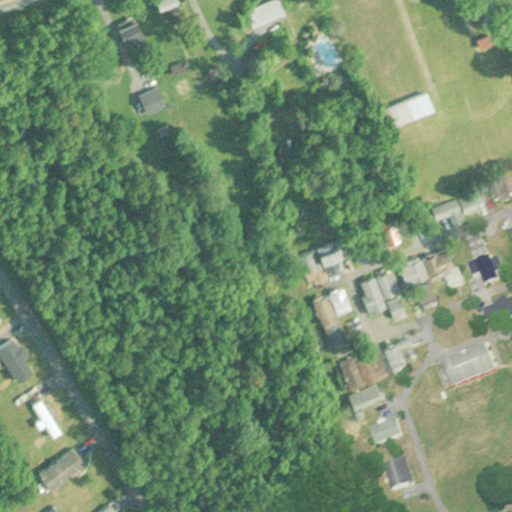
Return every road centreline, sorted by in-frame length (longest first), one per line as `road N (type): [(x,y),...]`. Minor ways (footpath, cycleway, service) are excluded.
road 1 (residential): [(0,263),(151,511)]
road 2 (residential): [(511,210),(328,286)]
road 3 (residential): [(511,283),(343,350)]
road 4 (residential): [(441,355),(408,395),(448,511)]
